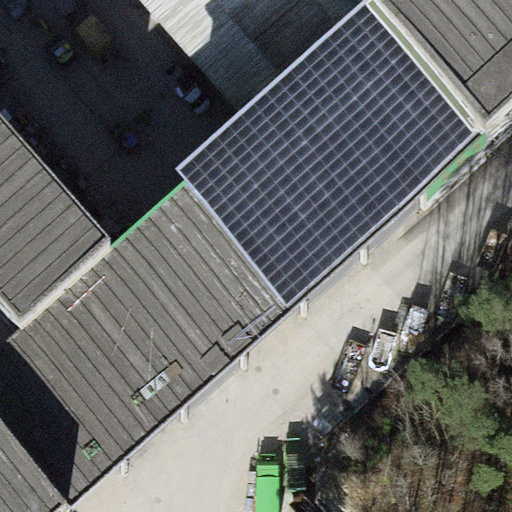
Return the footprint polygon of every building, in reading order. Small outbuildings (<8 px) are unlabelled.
[(142,0),(267,141),(379,42),(382,40),(346,0),(142,0)] [(511,138),(511,0),(346,0),(382,40),(379,42),(458,132),(443,144),(468,173),(437,200),(464,230),(510,189),(486,162),(511,138)] [(458,132),(379,42),(267,141),(115,278),(24,359),(0,379),(0,455),(165,309),(210,359),(44,507),(48,511),(90,511),(437,200),(468,173),(443,144),(458,132)] [(115,278),(0,149),(0,331),(24,359),(115,278)] [(210,359),(165,309),(0,455),(0,457),(44,507),(210,359)] [(0,511),(47,511),(0,458),(0,511)]
